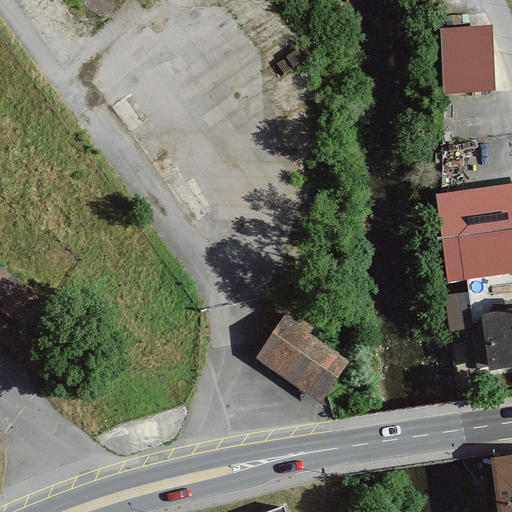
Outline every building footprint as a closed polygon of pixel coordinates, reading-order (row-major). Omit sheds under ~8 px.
[(250,0),(91,0),(89,1),(146,318),(158,326),(171,335),(304,309),(250,0)] [(489,25),(444,29),(449,97),(494,94),(489,25)] [(511,184),(438,193),(450,283),(464,281),(480,373),(511,367),(511,184)] [(171,335),(146,318),(150,339),(171,335)] [(511,511),(511,454),(491,458),(498,511),(511,511)]
